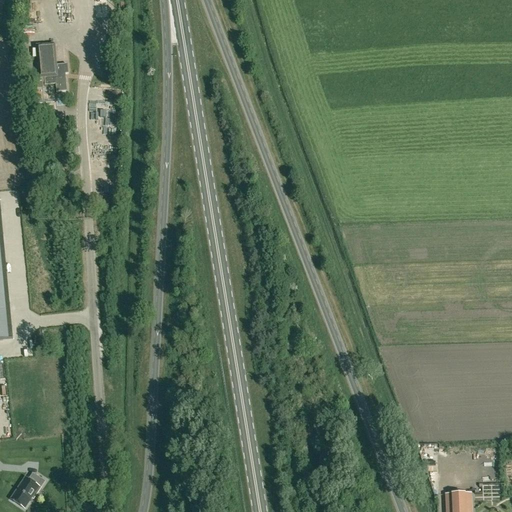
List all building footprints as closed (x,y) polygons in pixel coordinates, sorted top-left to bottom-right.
[(26,44),(35,41),(32,35),(24,38),(26,44)] [(53,47),(38,48),(41,77),(44,76),(45,86),(47,86),(56,85),(56,93),(67,92),(65,75),(68,74),(68,65),(54,66),(53,47)] [(41,77),(28,78),(29,90),(36,89),(37,102),(55,100),(54,87),(48,88),(47,86),(45,86),(44,76),(41,77)] [(0,203),(0,340),(13,339),(0,203)] [(25,478),(11,500),(24,509),(31,498),(33,500),(45,482),(35,475),(31,482),(25,478)] [(445,495),(445,511),(472,511),(471,494),(445,495)] [(511,511),(511,502),(498,503),(498,511),(511,511)]
